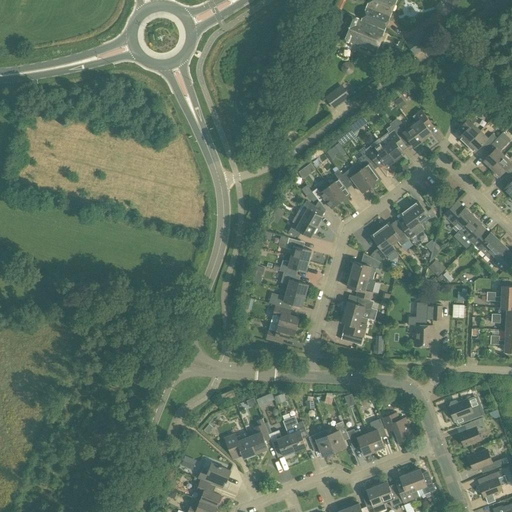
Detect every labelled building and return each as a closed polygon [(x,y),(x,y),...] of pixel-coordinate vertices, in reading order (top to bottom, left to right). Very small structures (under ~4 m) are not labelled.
[(345,0),(340,0),(337,8),(342,10),(345,0)] [(361,22),(384,31),(396,0),(369,0),(361,22)] [(361,22),(357,20),(358,18),(349,14),(339,38),(349,42),(349,41),(376,51),(384,31),(361,22)] [(414,55),(435,39),(426,27),(405,44),(414,55)] [(333,108),(349,96),(342,85),(325,97),(333,108)] [(429,130),(434,126),(421,109),(416,113),(416,114),(413,116),(417,122),(412,125),(423,140),(432,134),(429,130)] [(467,145),(480,131),(472,123),(477,119),(472,114),(464,122),(469,127),(459,137),(467,145)] [(361,126),(366,122),(362,117),(357,121),(361,126)] [(423,140),(412,125),(407,129),(400,121),(399,119),(395,119),(389,124),(390,126),(391,126),(401,139),(402,140),(406,137),(414,147),(423,140)] [(402,151),(407,147),(402,140),(401,139),(391,126),(390,126),(386,129),(389,133),(388,134),(392,139),(384,145),(396,161),(404,154),(402,151)] [(492,143),(497,139),(496,139),(497,138),(492,134),(488,138),(480,131),(467,145),(475,152),(484,142),(489,147),(492,143)] [(492,151),(483,161),(491,168),(504,155),(499,151),(504,146),(510,140),(503,132),(497,138),(496,139),(497,139),(492,143),(489,147),(488,147),(492,151)] [(376,164),(378,166),(382,163),(386,168),(396,161),(384,145),(379,139),(370,145),(370,146),(366,149),(373,160),(376,164)] [(327,152),(332,160),(333,159),(336,153),(339,157),(346,153),(339,143),(327,152)] [(373,160),(366,149),(361,153),(363,155),(358,158),(364,167),(360,171),(370,184),(379,177),(372,167),(376,164),(373,160)] [(511,170),(511,155),(508,160),(504,155),(491,168),(499,176),(508,167),(511,170)] [(311,163),(304,167),(309,174),(315,169),(311,163)] [(346,180),(345,180),(350,186),(354,182),(362,193),(372,185),(370,184),(360,171),(355,165),(346,172),(342,175),(346,180)] [(346,180),(342,175),(338,170),(334,173),(339,179),(329,186),(330,188),(339,199),(348,192),(341,182),(345,179),(345,180),(346,180)] [(313,202),(317,199),(307,185),(301,189),(309,200),(311,199),(313,202)] [(341,201),(339,199),(330,188),(321,194),(317,188),(312,192),(319,202),(324,198),(331,208),(341,201)] [(295,215),(316,227),(322,217),(312,211),(315,206),(305,201),(300,210),(299,209),(295,215)] [(409,208),(421,223),(429,217),(433,222),(438,218),(431,209),(426,212),(418,201),(409,208)] [(464,208),(457,201),(443,215),(455,226),(459,230),(463,226),(473,216),(473,215),(465,207),(464,208)] [(402,217),(397,221),(410,239),(416,234),(419,232),(416,227),(421,223),(409,208),(400,214),(402,217)] [(311,237),(316,227),(295,215),(292,222),(294,222),(288,232),(298,237),(301,232),(311,237)] [(463,226),(459,230),(472,243),(481,234),(486,229),(481,224),(482,223),(473,215),(473,216),(463,226)] [(380,229),(392,245),(397,241),(401,246),(409,240),(402,230),(397,234),(389,222),(380,229)] [(383,251),(392,245),(380,229),(371,236),(379,247),(374,251),(381,260),(386,256),(383,251)] [(480,251),(485,255),(489,251),(500,241),(491,232),(490,233),(486,229),(481,234),(472,243),(480,251)] [(291,256),(309,261),(312,250),(299,247),(301,241),(289,238),(286,248),(293,250),(291,256)] [(510,260),(511,258),(511,253),(507,249),(508,249),(500,241),(489,251),(485,255),(493,263),(501,270),(510,260)] [(306,272),(309,261),(291,256),(289,262),(283,260),(280,271),(284,272),(291,274),(293,268),(306,272)] [(367,256),(365,262),(362,261),(361,263),(354,262),(351,274),(368,279),(371,267),(379,269),(381,262),(367,256)] [(438,276),(446,267),(436,258),(428,267),(438,276)] [(253,279),(261,281),(265,267),(257,265),(253,279)] [(291,274),(284,272),(281,282),(288,284),(287,291),(305,296),(308,285),(294,281),(296,276),(291,274)] [(447,276),(444,272),(437,279),(440,282),(447,276)] [(368,279),(351,274),(347,287),(358,290),(356,296),(371,300),(373,292),(372,292),(375,281),(368,279)] [(501,297),(511,297),(511,286),(502,286),(501,297)] [(302,306),(305,296),(287,291),(285,296),(272,293),(269,303),(287,308),(288,303),(302,306)] [(467,300),(467,291),(458,291),(458,300),(467,300)] [(501,297),(495,297),(487,296),(486,300),(501,301),(501,308),(507,309),(511,308),(511,297),(501,297)] [(254,300),(247,298),(245,309),(251,310),(254,300)] [(362,317),(362,316),(363,311),(369,312),(372,303),(357,299),(356,304),(347,302),(344,312),(362,317)] [(464,305),(453,304),(452,317),(463,318),(464,305)] [(271,322),(278,324),(296,329),(299,318),(290,315),(291,310),(275,305),(273,314),(271,322)] [(442,320),(442,306),(433,305),(432,311),(427,311),(426,319),(432,319),(432,320),(442,320)] [(348,341),(361,345),(367,325),(366,324),(368,318),(362,316),(362,317),(344,312),(341,322),(345,323),(342,332),(350,334),(348,341)] [(278,324),(271,322),(269,329),(266,339),(279,343),(282,344),(284,338),(293,340),(296,329),(278,324)] [(432,347),(432,326),(415,325),(415,346),(432,347)] [(505,340),(499,340),(490,339),(490,344),(505,345),(504,351),(511,351),(511,341),(505,341),(505,340)] [(223,401),(235,397),(233,390),(221,394),(223,401)] [(285,399),(283,393),(274,397),(276,402),(285,399)] [(254,397),(239,403),(242,410),(257,404),(254,397)] [(262,397),(256,399),(259,406),(265,403),(262,397)] [(471,409),(468,400),(458,403),(457,402),(455,401),(450,402),(449,405),(450,406),(449,407),(454,420),(466,415),(468,421),(482,416),(478,406),(471,409)] [(399,421),(396,413),(383,418),(388,431),(394,428),(399,441),(412,436),(405,418),(399,421)] [(270,439),(268,434),(264,424),(262,418),(256,420),(259,426),(254,428),(256,434),(249,437),(256,454),(268,449),(265,441),(270,439)] [(464,446),(480,439),(478,434),(487,430),(482,418),(469,423),(471,429),(459,434),(464,446)] [(367,433),(374,451),(384,447),(379,435),(385,433),(380,419),(369,423),(373,431),(367,433)] [(288,434),(295,451),(306,447),(303,438),(309,436),(302,421),(291,425),(294,432),(288,434)] [(328,435),(334,451),(345,446),(339,431),(345,428),(342,421),(336,424),(337,426),(332,428),(333,433),(328,435)] [(374,451),(367,433),(361,436),(359,429),(354,431),(354,429),(347,432),(352,445),(359,443),(364,455),(374,451)] [(295,451),(288,434),(282,437),(279,430),(268,434),(270,439),(271,439),(273,446),(279,444),(283,456),(295,451)] [(334,451),(328,435),(322,437),(320,432),(309,437),(312,445),(318,443),(323,455),(334,451)] [(235,433),(224,437),(229,450),(232,459),(242,455),(244,458),(256,454),(249,437),(242,439),(240,435),(236,436),(235,433)] [(492,462),(487,450),(468,457),(473,470),(485,466),(487,471),(504,465),(502,459),(492,462)] [(189,468),(193,459),(185,455),(181,465),(189,468)] [(230,471),(212,463),(209,470),(202,467),(198,478),(212,483),(214,478),(226,482),(230,471)] [(410,473),(416,490),(419,496),(435,490),(431,479),(425,481),(420,469),(410,473)] [(483,497),(502,490),(498,478),(503,476),(501,471),(486,476),(488,482),(479,485),(483,497)] [(410,492),(416,490),(410,473),(399,477),(404,489),(399,491),(403,503),(413,499),(410,492)] [(200,500),(217,507),(221,496),(210,491),(212,485),(200,480),(195,492),(202,494),(200,500)] [(383,503),(384,502),(389,500),(392,507),(401,503),(397,491),(392,493),(387,482),(376,486),(383,503)] [(368,511),(378,511),(386,509),(384,502),(383,503),(376,486),(366,490),(371,502),(365,504),(368,511)] [(215,511),(217,507),(200,500),(198,506),(191,504),(187,511),(215,511)] [(410,502),(404,505),(407,511),(411,511),(414,511),(410,502)] [(362,511),(359,503),(349,507),(350,511),(362,511)] [(511,511),(511,503),(503,507),(504,511),(511,511)]
